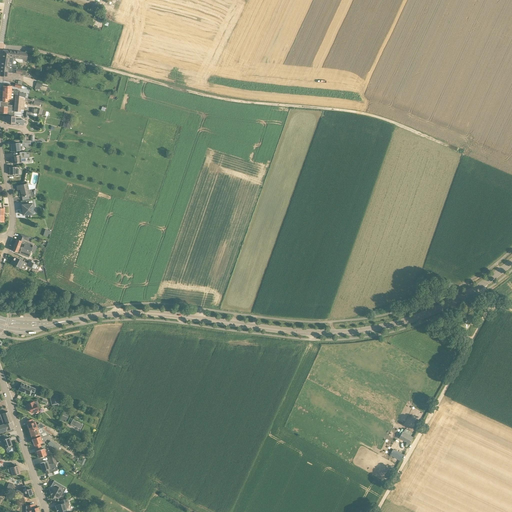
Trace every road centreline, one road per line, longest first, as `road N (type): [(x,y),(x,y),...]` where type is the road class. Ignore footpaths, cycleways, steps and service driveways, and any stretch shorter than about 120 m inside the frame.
road 1 (secondary): [(69,320),(138,313),(360,331),(444,306),(511,262)]
road 2 (track): [(461,151),(377,116),(213,96),(48,53)]
road 3 (track): [(481,292),(485,314),(376,511)]
road 4 (residential): [(44,511),(0,372)]
